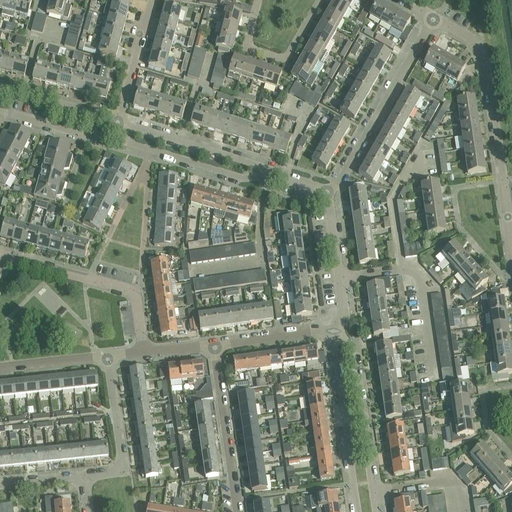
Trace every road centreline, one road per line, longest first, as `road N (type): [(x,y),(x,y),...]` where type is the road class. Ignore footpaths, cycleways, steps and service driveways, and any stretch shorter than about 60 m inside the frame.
road 1 (unclassified): [(511,248),(483,60),(470,39),(432,20)]
road 2 (unclassified): [(326,193),(432,20)]
road 3 (residential): [(145,353),(135,292),(0,256)]
road 4 (unclassified): [(375,511),(352,348),(335,332)]
road 5 (unclassified): [(284,176),(242,179),(127,143),(110,130)]
road 6 (unclassified): [(357,511),(335,332)]
road 7 (unclassified): [(284,176),(118,119)]
road 8 (unclassified): [(237,511),(215,345)]
road 9 (residential): [(258,0),(246,46),(286,59),(320,0)]
road 10 (unclassified): [(83,478),(122,473),(105,357)]
road 11 (unclassified): [(335,332),(344,314),(326,193)]
road 12 (unclassified): [(118,119),(149,0)]
road 13 (unclassified): [(118,119),(0,87)]
road 14 (unclassified): [(215,345),(335,332)]
